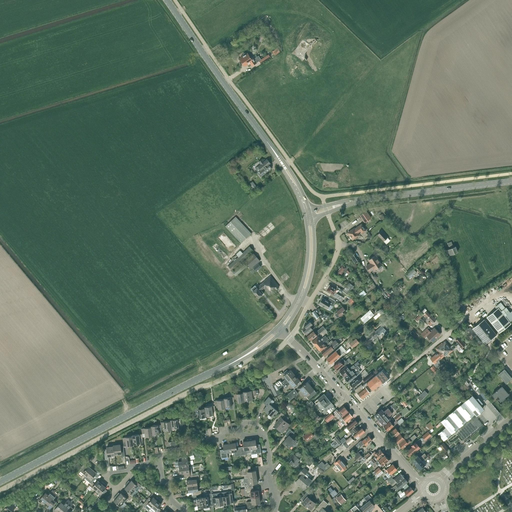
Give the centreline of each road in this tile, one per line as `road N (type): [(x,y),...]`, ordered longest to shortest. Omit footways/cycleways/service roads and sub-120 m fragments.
road 1 (tertiary): [(0,481),(224,366)]
road 2 (tertiary): [(422,486),(288,338)]
road 3 (tertiary): [(165,0),(261,134)]
road 4 (tertiary): [(363,199),(511,181)]
road 5 (unclassified): [(275,511),(265,436),(205,441)]
road 6 (tertiary): [(281,331),(311,275),(311,219)]
